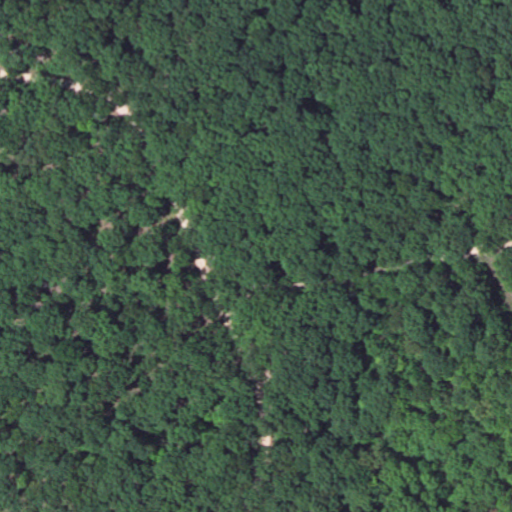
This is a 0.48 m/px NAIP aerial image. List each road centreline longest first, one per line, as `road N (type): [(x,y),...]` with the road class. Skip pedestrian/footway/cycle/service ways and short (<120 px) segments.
road 1 (residential): [(0,76),(101,101),(143,142),(262,406),(240,511)]
road 2 (residential): [(329,253),(390,229),(511,204)]
road 3 (residential): [(329,253),(258,394)]
road 4 (residential): [(213,298),(329,253)]
